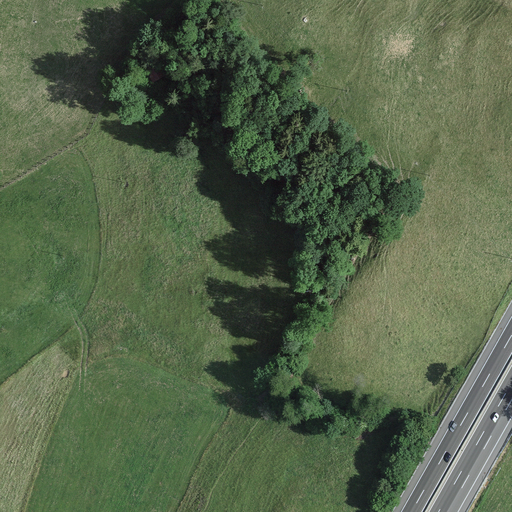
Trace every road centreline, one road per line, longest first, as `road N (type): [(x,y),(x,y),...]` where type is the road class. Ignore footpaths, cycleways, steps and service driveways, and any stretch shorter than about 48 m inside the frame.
road 1 (motorway): [(511,336),(411,511)]
road 2 (motorway): [(444,511),(511,392)]
